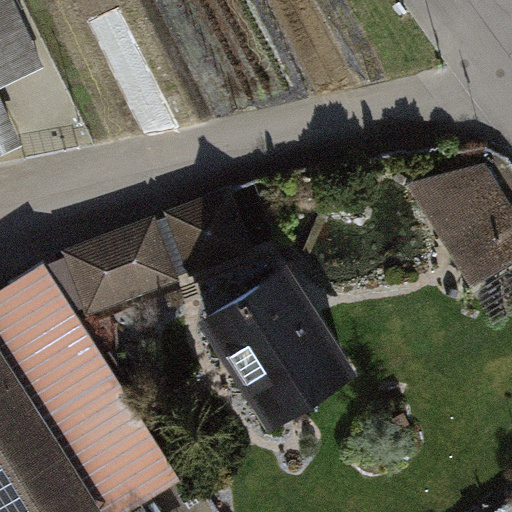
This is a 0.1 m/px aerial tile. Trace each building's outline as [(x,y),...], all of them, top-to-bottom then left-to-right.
[(0,0),(0,149),(22,140),(0,91),(0,82),(45,61),(16,0),(0,0)] [(511,211),(486,170),(417,185),(476,277),(511,256),(511,211)] [(249,244),(229,192),(174,213),(193,265),(249,244)] [(156,223),(75,252),(94,305),(175,277),(156,223)] [(117,392),(42,272),(0,298),(0,506),(3,511),(144,511),(134,494),(167,474),(117,392)] [(290,274),(214,322),(277,421),(353,372),(290,274)]
